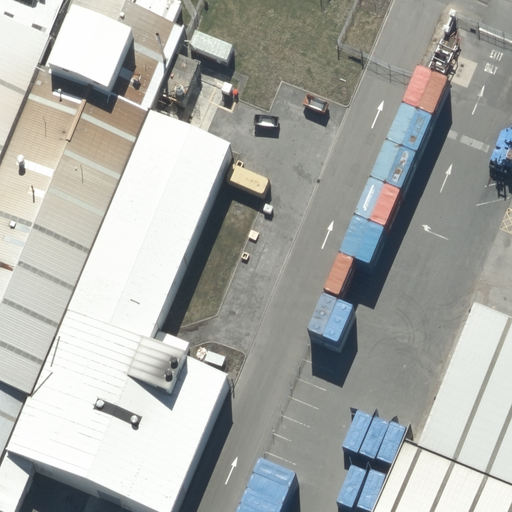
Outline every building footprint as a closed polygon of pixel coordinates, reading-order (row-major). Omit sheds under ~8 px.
[(0,0),(0,16),(47,35),(111,61),(137,0),(0,0)] [(47,35),(0,16),(0,145),(38,57),(47,35)] [(197,30),(190,47),(228,63),(235,46),(197,30)] [(274,73),(334,97),(346,66),(271,36),(258,67),(274,73)] [(38,57),(0,145),(0,421),(137,99),(38,57)] [(265,96),(280,102),(277,108),(315,123),(318,117),(332,123),(341,100),(334,97),(274,73),(265,96)] [(240,143),(137,99),(0,421),(0,440),(163,510),(230,351),(163,323),(240,143)] [(511,511),(511,313),(458,291),(369,502),(393,511),(511,511)]
